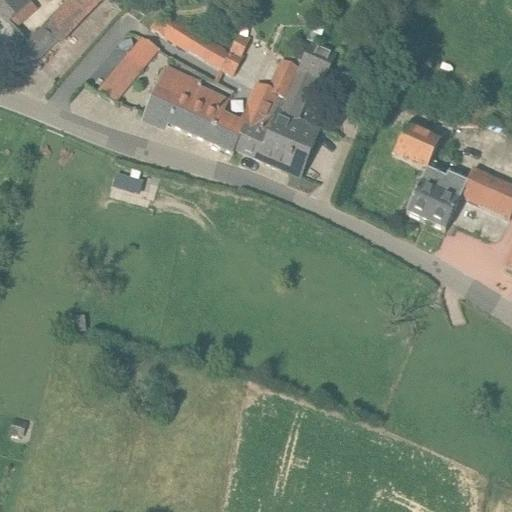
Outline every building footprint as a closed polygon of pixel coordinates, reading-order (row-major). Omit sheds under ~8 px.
[(0,0),(0,15),(8,24),(31,4),(26,0),(0,0)] [(149,31),(220,74),(229,53),(171,18),(166,25),(157,20),(149,31)] [(311,28),(305,43),(316,47),(322,32),(311,28)] [(55,43),(41,30),(20,52),(32,65),(55,43)] [(114,105),(157,52),(141,42),(98,94),(97,94),(95,95),(114,105)] [(297,74),(285,101),(302,108),(313,81),(322,84),(334,57),(309,46),(298,74),(297,74)] [(145,117),(206,144),(218,116),(222,117),(222,115),(223,115),(228,102),(200,89),(202,85),(166,68),(145,117)] [(285,101),(297,74),(289,70),(278,95),(256,85),(239,123),(223,115),(222,115),(222,117),(218,116),(206,144),(231,155),(231,156),(232,156),(235,151),(243,131),(268,141),(280,113),(285,101)] [(320,130),(297,120),(280,113),(268,141),(243,131),(235,151),(258,162),(259,159),(300,178),(320,130)] [(445,182),(427,173),(439,145),(405,129),(392,159),(425,174),(405,217),(444,234),(461,199),(509,222),(511,215),(511,189),(472,172),(466,186),(447,177),(445,182)] [(111,188),(139,196),(143,183),(115,175),(111,188)]
